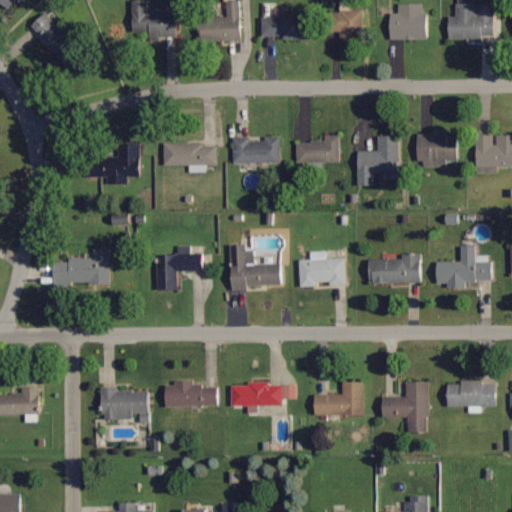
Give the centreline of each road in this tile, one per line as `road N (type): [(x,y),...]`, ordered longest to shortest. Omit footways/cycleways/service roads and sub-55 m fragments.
road 1 (residential): [(0,339),(511,332)]
road 2 (residential): [(511,83),(283,83),(130,98),(37,127)]
road 3 (residential): [(1,339),(39,181),(37,127),(0,70)]
road 4 (residential): [(73,511),(70,338)]
